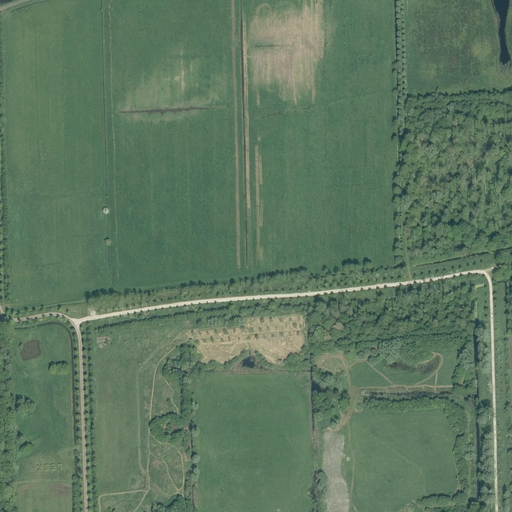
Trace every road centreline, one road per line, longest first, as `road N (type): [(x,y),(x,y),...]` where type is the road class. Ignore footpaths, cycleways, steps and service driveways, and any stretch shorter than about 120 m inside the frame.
road 1 (track): [(483,270),(73,323)]
road 2 (track): [(483,270),(490,284),(495,511)]
